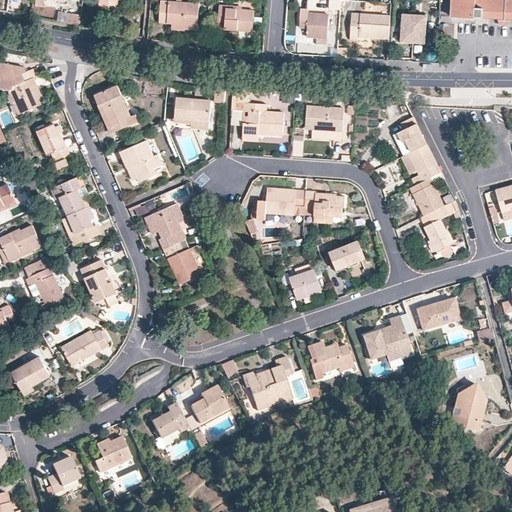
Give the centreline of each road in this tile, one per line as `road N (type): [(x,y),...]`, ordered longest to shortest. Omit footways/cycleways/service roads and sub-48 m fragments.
road 1 (residential): [(55,36),(69,59),(72,108),(142,266),(146,319),(137,353)]
road 2 (residential): [(137,353),(200,362),(406,291)]
road 3 (residential): [(223,180),(247,165),(359,175),(406,291)]
road 4 (tertiary): [(274,72),(511,79)]
road 5 (tertiary): [(55,36),(274,72)]
road 6 (residential): [(137,353),(74,397),(17,423)]
